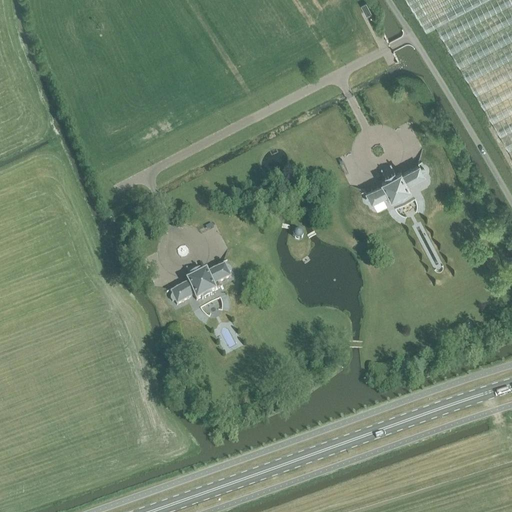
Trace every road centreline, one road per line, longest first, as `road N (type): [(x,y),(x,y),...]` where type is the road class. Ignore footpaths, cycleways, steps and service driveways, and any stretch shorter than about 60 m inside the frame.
road 1 (primary): [(151,511),(511,385)]
road 2 (unclassified): [(511,206),(387,0)]
